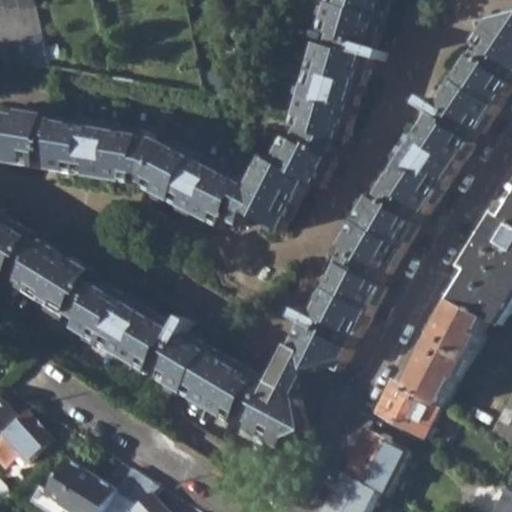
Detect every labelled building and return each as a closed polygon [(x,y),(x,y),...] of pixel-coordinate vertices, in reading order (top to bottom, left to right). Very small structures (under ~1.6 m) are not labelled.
[(253,215),(291,234),(316,184),(330,191),(343,166),(338,163),(347,142),(352,143),(378,61),(389,64),(391,53),(382,51),(398,0),(339,0),(329,33),(336,36),(333,48),(325,46),(300,127),(302,128),(297,140),(293,138),(279,164),(266,157),(253,182),(165,134),(11,111),(9,126),(0,131),(0,143),(19,168),(43,172),(44,166),(58,167),(57,175),(142,187),(143,183),(155,188),(153,191),(229,233),(235,222),(247,229),(253,215)] [(27,7),(28,12),(43,7),(41,0),(0,0),(0,8),(10,6),(11,10),(27,7)] [(310,325),(308,328),(313,332),(304,352),(311,355),(314,377),(348,365),(389,286),(386,285),(411,242),(425,213),(429,215),(511,93),(511,17),(495,21),(481,43),(486,46),(480,57),(474,53),(441,103),(431,96),(426,105),(435,111),(387,185),(389,186),(380,202),(374,198),(348,250),(352,253),(346,266),(341,264),(314,316),(306,312),(302,321),(310,325)] [(42,69),(59,71),(51,38),(34,43),(42,69)] [(312,434),(301,398),(280,386),(277,392),(266,384),(269,379),(195,336),(201,326),(190,320),(185,329),(109,285),(104,294),(94,287),(101,274),(52,245),(48,252),(37,246),(41,237),(0,212),(0,275),(13,284),(18,276),(29,283),(24,291),(74,322),(76,319),(87,326),(82,334),(157,377),(161,370),(171,377),(167,383),(243,426),(247,418),(259,424),(254,435),(278,448),(312,434)] [(511,219),(511,220),(503,215),(470,267),(478,273),(460,303),(491,319),(505,327),(511,315),(511,219)] [(460,303),(414,391),(443,406),(445,407),(458,383),(462,385),(486,336),(484,334),(491,319),(460,303)] [(308,328),(298,348),(304,352),(313,332),(308,328)] [(298,348),(280,386),(301,398),(314,377),(311,355),(304,352),(298,348)] [(414,391),(396,382),(379,413),(435,441),(443,422),(437,418),(443,406),(414,391)] [(0,438),(21,419),(0,394),(0,438)] [(511,397),(494,433),(511,442),(511,397)] [(21,419),(0,438),(0,461),(5,467),(19,454),(28,463),(54,438),(29,411),(21,419)] [(382,493),(388,496),(410,453),(369,432),(347,476),(382,493)] [(133,511),(153,494),(161,486),(149,478),(135,500),(120,491),(121,491),(118,489),(70,458),(49,491),(40,485),(30,500),(48,511),(133,511)] [(132,467),(118,489),(121,491),(120,491),(135,500),(149,478),(132,467)] [(372,511),(382,493),(347,476),(327,511),(372,511)] [(0,504),(13,493),(0,479),(0,504)] [(496,511),(511,511),(511,489),(509,488),(496,511)] [(169,511),(153,494),(133,511),(169,511)]
